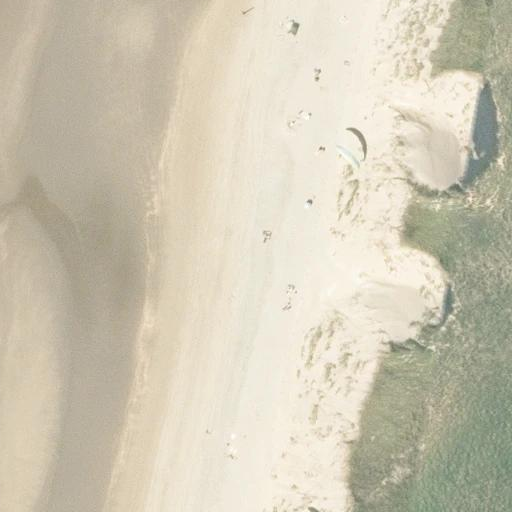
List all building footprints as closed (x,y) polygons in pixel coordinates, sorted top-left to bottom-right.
[(288,0),(286,9),(285,15),(323,22),(327,7),(294,0),(288,0)] [(285,27),(283,34),(321,40),(325,26),(287,18),(285,27)] [(279,48),(278,54),(315,61),(319,46),(281,38),(279,48)] [(278,67),(276,73),(314,80),(318,65),(280,57),(278,67)] [(268,90),(267,97),(305,104),(309,89),(271,81),(268,90)] [(262,109),(261,115),(299,122),(302,107),(265,99),(262,109)] [(262,129),(261,135),(299,142),(302,127),(264,119),(262,129)] [(259,149),(258,155),(296,162),(300,147),(262,139),(259,149)] [(254,169),(253,175),(291,182),(295,167),(257,159),(254,169)] [(247,189),(246,196),(284,202),(288,188),(250,180),(247,189)] [(242,208),(241,215),(279,222),(282,207),(245,199),(242,208)] [(238,226),(237,232),(275,239),(278,224),(241,216),(238,226)] [(234,243),(233,249),(271,256),(274,241),(237,233),(234,243)] [(231,264),(229,270),(267,277),(271,262),(233,254),(231,264)] [(227,285),(226,291),(264,298),(267,283),(230,275),(227,285)] [(221,305),(220,311),(257,318),(261,303),(223,295),(221,305)] [(218,328),(217,334),(255,341),(259,326),(221,318),(218,328)] [(214,348),(213,354),(251,361),(254,346),(217,338),(214,348)] [(210,365),(208,372),(246,379),(250,364),(212,356),(210,365)] [(206,385),(205,391),(243,398),(246,383),(209,375),(206,385)] [(203,401),(201,408),(239,414),(243,400),(205,392),(203,401)] [(197,420),(196,427),(234,434),(238,419),(200,411),(197,420)] [(195,439),(193,445),(231,452),(235,437),(197,429),(195,439)] [(191,461),(190,467),(228,474),(231,459),(193,451),(191,461)] [(186,479),(185,486),(223,492),(227,478),(189,470),(186,479)] [(182,501),(181,507),(208,511),(218,511),(222,499),(184,491),(182,501)]
